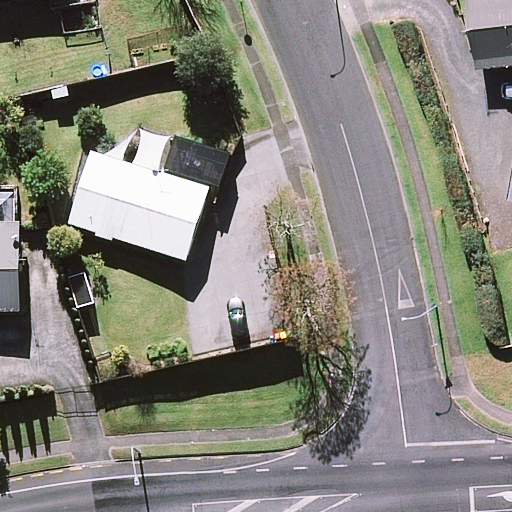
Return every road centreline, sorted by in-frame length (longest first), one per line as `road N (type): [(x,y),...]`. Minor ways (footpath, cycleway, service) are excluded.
road 1 (residential): [(410,489),(355,165),(291,0)]
road 2 (tertiary): [(204,511),(410,489)]
